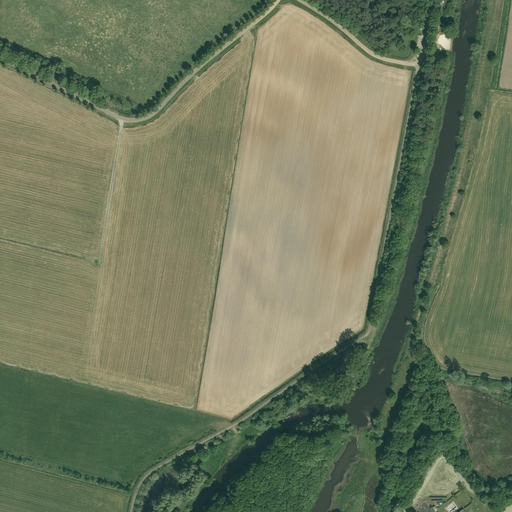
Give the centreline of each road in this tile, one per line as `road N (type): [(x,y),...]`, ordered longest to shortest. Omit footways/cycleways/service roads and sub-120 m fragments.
road 1 (unclassified): [(278,0),(137,120),(0,58)]
road 2 (unclassified): [(418,61),(369,52),(298,0)]
